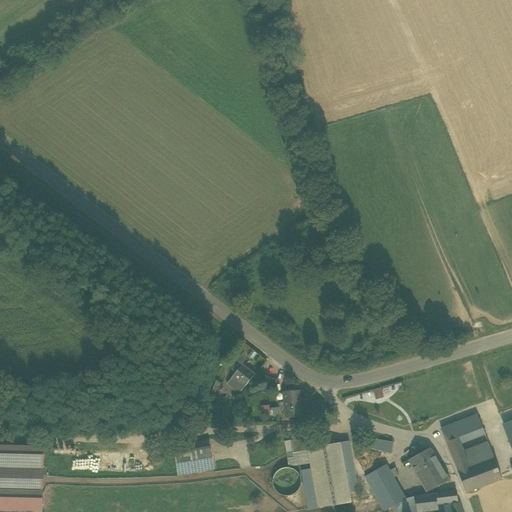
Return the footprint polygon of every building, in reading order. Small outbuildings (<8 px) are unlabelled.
[(246,360),(234,351),(224,364),(235,374),(243,365),(246,360)] [(235,374),(232,377),(245,387),(255,375),(243,365),(235,374)] [(263,387),(268,389),(271,378),(266,376),(263,387)] [(239,394),(245,387),(232,377),(227,384),(239,394)] [(277,380),(271,378),(268,389),(273,391),(277,380)] [(381,388),(373,390),(376,401),(384,398),(381,388)] [(285,410),(286,418),(302,416),(301,407),(300,407),(299,401),(300,401),(299,391),(283,393),(284,402),(285,410)] [(261,416),(267,416),(266,409),(270,409),(269,405),(260,406),(261,416)] [(266,409),(267,416),(280,415),(279,408),(270,409),(266,409)] [(458,437),(474,431),(482,428),(477,415),(450,425),(453,432),(455,431),(458,437)] [(511,421),(503,425),(506,435),(511,432),(511,421)] [(441,429),(444,435),(453,432),(450,425),(441,429)] [(485,435),(482,428),(474,431),(477,438),(485,435)] [(455,431),(453,432),(444,435),(449,449),(461,444),(458,437),(455,431)] [(477,438),(474,431),(458,437),(461,444),(477,438)] [(289,466),(310,462),(308,449),(306,440),(291,442),(292,451),(286,452),(289,466)] [(366,447),(391,454),(393,443),(368,440),(366,447)] [(350,442),(340,443),(349,494),(359,492),(350,442)] [(494,458),(488,442),(464,451),(470,467),(494,458)] [(351,503),(349,494),(340,443),(308,449),(310,462),(311,469),(319,509),(351,503)] [(449,449),(452,456),(464,451),(461,444),(449,449)] [(0,511),(42,511),(45,447),(0,445),(0,511)] [(175,453),(178,476),(214,470),(210,447),(175,453)] [(408,460),(427,493),(450,480),(432,450),(431,449),(430,449),(408,460)] [(470,467),(464,451),(452,456),(458,472),(470,467)] [(502,479),(494,458),(470,467),(458,472),(466,493),(502,479)] [(365,477),(385,511),(393,507),(406,500),(393,478),(399,475),(395,468),(389,471),(386,465),(365,477)] [(297,493),(300,488),(301,482),(300,476),(296,472),(291,469),(285,468),(279,470),(275,474),(273,480),(273,486),(275,491),(280,495),(286,497),(292,496),(297,493)] [(308,511),(319,509),(311,469),(301,471),(308,511)] [(457,492),(437,494),(438,504),(458,502),(460,502),(457,492)] [(424,511),(439,510),(438,504),(437,494),(415,497),(416,511),(424,511)] [(406,500),(393,507),(394,511),(416,511),(415,497),(406,500)]
